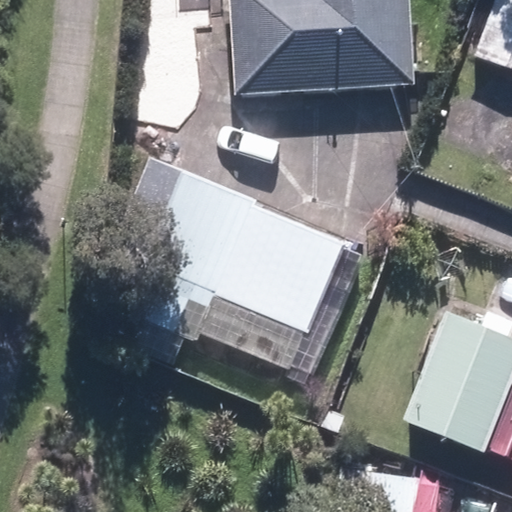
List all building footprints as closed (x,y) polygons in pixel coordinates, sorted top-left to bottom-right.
[(223,0),(229,97),(410,86),(410,78),(431,77),(427,15),(406,16),(405,0),(223,0)] [(511,0),(490,0),(470,58),(511,73),(511,0)] [(185,354),(276,392),(337,248),(250,212),(254,203),(148,159),(109,253),(136,264),(116,313),(123,316),(115,333),(164,354),(171,336),(189,344),(185,354)] [(511,365),(511,340),(438,313),(395,426),(477,457),(479,453),(505,385),(511,365)] [(511,465),(511,387),(505,385),(479,453),(511,465)]
